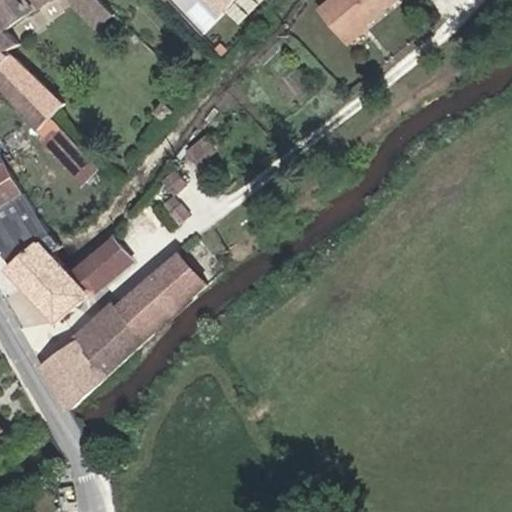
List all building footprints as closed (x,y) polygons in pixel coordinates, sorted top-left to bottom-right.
[(101,0),(0,0),(0,37),(9,48),(21,42),(9,31),(13,26),(52,0),(73,0),(101,28),(117,14),(101,0)] [(169,0),(175,6),(181,0),(212,0),(220,7),(226,13),(228,12),(238,0),(169,0)] [(220,7),(212,0),(198,0),(212,14),(220,7)] [(243,26),(267,0),(238,0),(228,12),(243,26)] [(369,22),(395,0),(333,0),(321,10),(348,41),(369,22)] [(350,43),(371,25),(369,22),(348,41),(350,43)] [(68,103),(9,48),(0,37),(0,81),(44,130),(68,103)] [(101,168),(59,124),(47,135),(46,144),(84,184),(101,168)] [(0,207),(25,192),(7,161),(0,165),(0,207)] [(165,180),(177,195),(191,183),(179,169),(165,180)] [(75,273),(56,253),(65,245),(50,232),(25,192),(0,207),(0,253),(8,249),(17,264),(11,268),(60,321),(134,259),(116,239),(75,273)] [(73,409),(210,284),(184,253),(83,341),(47,366),(73,409)]
